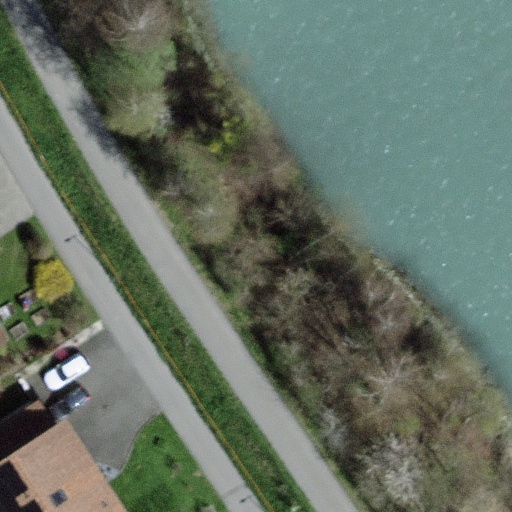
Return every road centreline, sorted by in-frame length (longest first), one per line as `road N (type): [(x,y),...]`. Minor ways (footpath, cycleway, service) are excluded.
road 1 (track): [(20,0),(125,192),(338,511)]
road 2 (residential): [(249,511),(0,118)]
